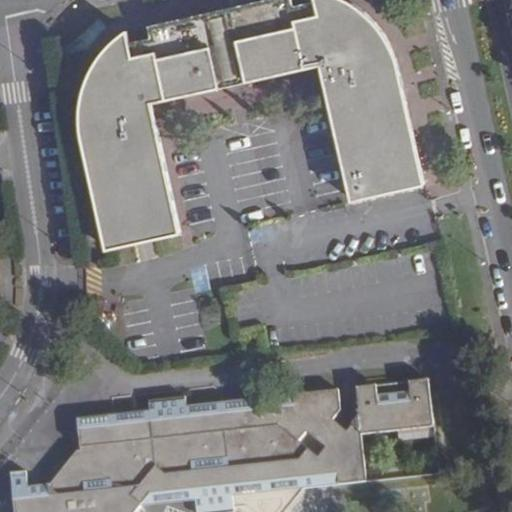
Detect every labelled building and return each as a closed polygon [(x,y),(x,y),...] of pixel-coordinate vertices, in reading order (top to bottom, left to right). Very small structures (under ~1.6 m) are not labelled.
[(427,189),(429,189),(401,60),(397,53),(394,46),(391,42),(389,37),(386,32),(382,26),(378,21),(373,16),(369,12),(360,6),(354,1),(352,0),(313,0),(298,3),(297,0),(252,0),(235,4),(237,16),(251,80),(322,64),(331,104),(354,206),(427,189)] [(97,54),(130,247),(177,237),(157,142),(148,103),(230,85),(215,21),(213,9),(153,23),(156,35),(135,39),(133,26),(129,28),(124,31),(118,34),(114,38),(109,42),(106,45),(102,49),(97,54)] [(237,16),(215,21),(230,85),(251,80),(237,16)] [(110,250),(130,247),(97,54),(94,60),(91,64),(88,70),(85,76),(83,81),(80,88),(79,94),(77,102),(77,108),(76,115),(77,124),(78,131),(104,250),(110,250)] [(16,511),(140,511),(146,507),(198,502),(199,511),(237,511),(236,498),(442,476),(441,463),(369,470),(365,435),(437,428),(432,381),(358,388),(362,413),(348,431),(335,421),(343,411),(340,389),(295,393),(295,396),(189,407),(188,397),(148,401),(150,410),(78,418),(82,448),(50,486),(29,488),(27,472),(12,474),(16,511)]
